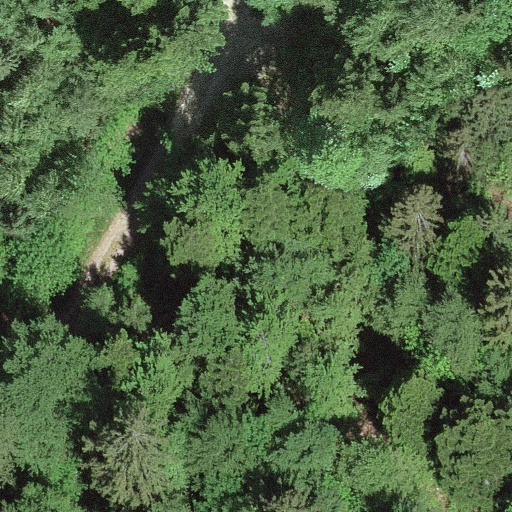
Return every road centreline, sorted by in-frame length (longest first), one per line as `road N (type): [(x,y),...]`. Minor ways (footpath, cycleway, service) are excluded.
road 1 (track): [(201,0),(0,502)]
road 2 (track): [(465,0),(286,136),(164,91)]
